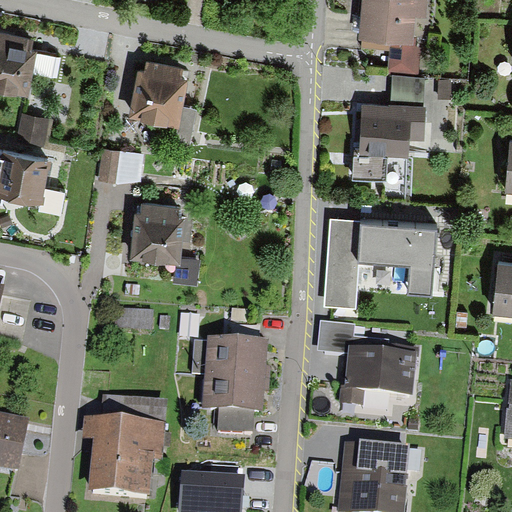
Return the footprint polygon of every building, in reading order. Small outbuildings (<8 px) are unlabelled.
[(428,0),(363,0),(360,40),(363,40),(411,44),(413,15),(428,16),(428,0)] [(31,38),(0,33),(0,80),(25,84),(31,38)] [(411,44),(363,40),(363,49),(391,51),(389,72),(419,75),(422,45),(411,44)] [(127,107),(176,114),(184,68),(179,67),(180,59),(144,53),(142,63),(134,61),(127,107)] [(425,78),(393,77),(392,104),(423,106),(425,78)] [(361,156),(355,156),(354,181),(387,182),(389,157),(406,157),(407,137),(422,137),(423,106),(392,104),(363,104),(361,156)] [(46,114),(20,110),(16,135),(42,139),(46,114)] [(131,127),(112,127),(112,143),(130,144),(131,127)] [(47,149),(0,140),(0,186),(38,193),(47,149)] [(116,146),(99,145),(99,176),(116,177),(116,146)] [(181,208),(130,204),(127,253),(177,257),(181,208)] [(433,289),(437,226),(363,222),(333,220),(328,299),(356,301),(359,255),(413,258),(411,288),(433,289)] [(511,306),(511,256),(497,255),(493,305),(511,306)] [(149,309),(114,308),(113,327),(148,328),(149,309)] [(348,347),(389,350),(390,339),(354,336),(354,324),(321,321),(319,350),(347,352),(348,347)] [(205,335),(204,371),(262,372),(263,337),(205,335)] [(345,386),(342,385),(341,400),(363,403),(364,388),(411,392),(415,353),(389,350),(348,347),(347,352),(345,386)] [(262,372),(204,371),(203,407),(216,407),(250,408),(261,408),(262,372)] [(511,380),(507,380),(503,440),(511,440),(511,380)] [(160,460),(163,406),(107,403),(106,424),(82,423),(81,446),(90,446),(88,493),(147,495),(148,460),(160,460)] [(250,408),(216,407),(215,430),(249,431),(250,408)] [(28,423),(0,417),(0,465),(19,469),(28,423)] [(403,511),(410,446),(347,440),(341,510),(367,511),(403,511)] [(240,511),(242,480),(185,476),(182,511),(240,511)]
